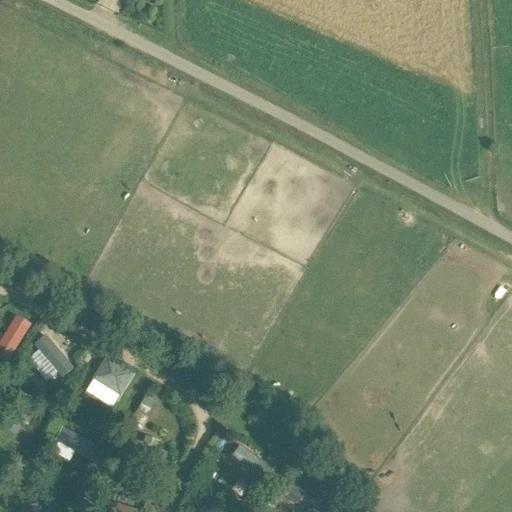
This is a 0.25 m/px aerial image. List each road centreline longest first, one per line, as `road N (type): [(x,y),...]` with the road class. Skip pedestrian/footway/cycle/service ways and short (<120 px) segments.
road 1 (unclassified): [(511,239),(50,0)]
road 2 (track): [(169,511),(203,434),(202,415),(185,394),(0,292)]
